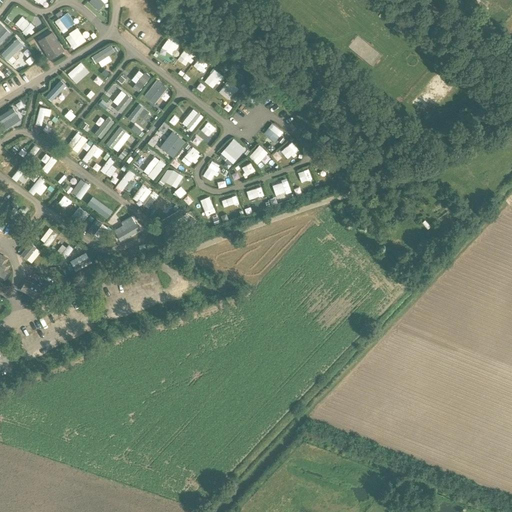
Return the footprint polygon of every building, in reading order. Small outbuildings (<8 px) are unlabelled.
[(69,12),(55,21),(62,33),(76,24),(69,12)] [(27,16),(16,21),(23,37),(34,32),(27,16)] [(0,31),(0,43),(10,33),(4,27),(0,31)] [(51,62),(65,53),(53,33),(38,43),(51,62)] [(348,46),(370,66),(380,56),(358,35),(348,46)] [(17,39),(2,54),(8,60),(23,45),(17,39)] [(111,45),(92,57),(96,64),(99,62),(102,67),(112,61),(109,56),(115,52),(111,45)] [(187,47),(179,60),(186,65),(195,52),(187,47)] [(31,56),(25,61),(30,65),(35,60),(31,56)] [(81,63),(68,74),(76,84),(89,72),(81,63)] [(204,82),(214,88),(223,74),(213,68),(204,82)] [(139,92),(151,77),(146,72),(140,79),(136,76),(129,84),(134,87),(133,88),(139,92)] [(100,86),(103,81),(97,76),(94,81),(100,86)] [(117,80),(122,84),(126,79),(121,76),(117,80)] [(61,81),(46,97),(51,102),(66,86),(61,81)] [(158,81),(145,96),(155,104),(167,88),(158,81)] [(219,91),(227,100),(238,90),(230,81),(219,91)] [(121,113),(132,99),(122,91),(113,102),(118,105),(115,109),(121,113)] [(62,102),(68,96),(63,92),(57,97),(62,102)] [(420,94),(411,102),(424,116),(437,104),(433,99),(429,103),(420,94)] [(99,105),(106,110),(109,106),(102,100),(99,105)] [(133,122),(144,109),(139,104),(128,118),(133,122)] [(50,119),(52,110),(41,108),(36,125),(42,127),(45,117),(50,119)] [(70,111),(65,116),(71,122),(76,116),(70,111)] [(18,123),(12,113),(8,115),(7,114),(1,117),(9,130),(14,127),(13,126),(18,123)] [(192,131),(203,117),(198,113),(187,127),(192,131)] [(100,139),(114,122),(108,117),(95,134),(100,139)] [(178,120),(174,124),(179,130),(184,125),(178,120)] [(61,138),(69,129),(60,121),(49,135),(54,139),(57,135),(61,138)] [(209,122),(205,127),(202,125),(198,130),(212,139),(219,129),(209,122)] [(155,136),(160,139),(168,126),(163,123),(155,136)] [(275,144),(285,134),(277,125),(266,135),(275,144)] [(120,127),(106,144),(112,149),(113,148),(118,152),(130,136),(126,132),(120,127)] [(78,154),(88,141),(77,133),(68,146),(78,154)] [(172,157),(184,141),(179,137),(173,145),(170,142),(165,148),(169,151),(167,153),(172,157)] [(152,138),(148,143),(153,147),(157,142),(152,138)] [(231,160),(244,147),(235,139),(223,153),(231,160)] [(281,151),(288,160),(300,150),(293,141),(281,151)] [(35,145),(24,159),(29,163),(40,149),(35,145)] [(98,159),(103,152),(94,145),(83,160),(87,164),(93,156),(98,159)] [(267,164),(273,158),(261,145),(250,155),(258,164),(263,160),(267,164)] [(196,163),(200,152),(190,148),(188,156),(183,154),(180,162),(190,165),(191,161),(196,163)] [(6,152),(1,159),(22,174),(27,168),(6,152)] [(153,180),(166,164),(160,160),(160,161),(154,157),(144,171),(149,175),(148,176),(153,180)] [(47,175),(57,162),(52,158),(42,171),(47,175)] [(114,171),(115,170),(111,167),(114,161),(110,158),(101,171),(110,177),(114,171)] [(213,181),(220,167),(211,161),(203,176),(213,181)] [(243,168),(247,177),(256,173),(252,164),(243,168)] [(298,174),(301,182),(307,179),(309,184),(315,181),(310,169),(298,174)] [(122,191),(126,186),(131,179),(135,175),(129,170),(116,187),(122,191)] [(40,196),(47,187),(43,184),(45,182),(40,178),(29,191),(34,196),(36,193),(40,196)] [(270,194),(281,189),(282,191),(290,187),(286,178),(267,186),(270,194)] [(91,187),(85,183),(83,186),(79,184),(72,194),(81,201),(91,187)] [(249,201),(265,196),(262,185),(246,190),(249,201)] [(144,204),(152,192),(143,186),(133,199),(138,202),(139,200),(144,204)] [(236,195),(226,199),(230,208),(240,205),(236,195)] [(93,197),(87,204),(107,219),(113,211),(93,197)] [(165,216),(173,206),(166,200),(166,201),(161,197),(151,210),(155,213),(158,209),(165,216)] [(63,199),(56,209),(60,211),(67,201),(63,199)] [(202,205),(207,216),(217,212),(212,201),(202,205)] [(18,211),(14,208),(7,218),(18,226),(29,210),(23,206),(18,211)] [(77,206),(70,219),(82,226),(90,212),(77,206)] [(173,228),(185,222),(183,217),(184,217),(180,211),(159,223),(162,229),(171,224),(173,228)] [(140,230),(133,216),(121,223),(123,226),(114,230),(121,242),(140,230)] [(97,241),(108,230),(100,222),(89,233),(97,241)] [(57,229),(51,224),(37,240),(43,245),(54,232),(57,229)] [(47,248),(57,234),(54,232),(44,245),(47,248)] [(56,251),(64,259),(73,249),(64,242),(56,251)] [(31,264),(41,252),(31,244),(21,256),(31,264)] [(65,259),(70,263),(82,249),(77,245),(65,259)] [(0,278),(6,282),(11,272),(7,270),(9,265),(5,263),(7,259),(0,255),(0,278)] [(92,263),(90,257),(81,261),(79,257),(70,261),(75,271),(92,263)] [(26,279),(20,290),(43,303),(49,291),(26,279)]
